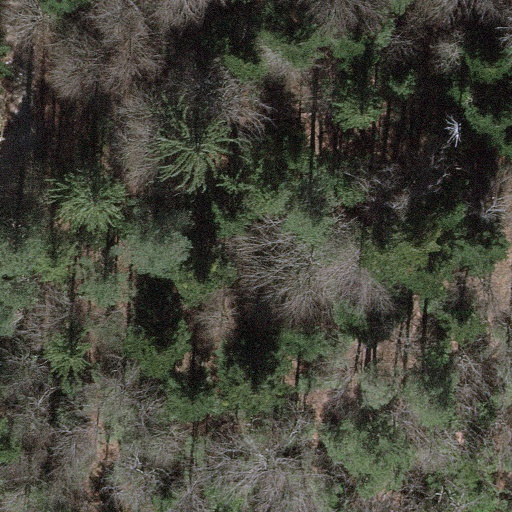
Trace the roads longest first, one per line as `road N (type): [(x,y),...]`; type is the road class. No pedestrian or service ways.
road 1 (track): [(13,67),(58,64),(182,0)]
road 2 (track): [(0,161),(12,115),(10,0)]
